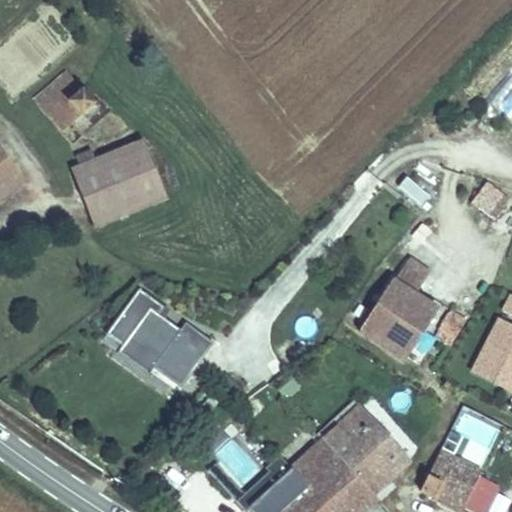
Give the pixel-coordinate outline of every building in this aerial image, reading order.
[(28,28),(50,56),(72,39),(50,10),(28,28)] [(498,62),(477,97),(504,114),(511,101),(511,66),(510,69),(498,62)] [(34,101),(47,118),(81,91),(68,74),(34,101)] [(81,91),(47,118),(62,136),(95,110),(81,91)] [(144,144),(71,172),(93,229),(166,201),(144,144)] [(0,156),(0,199),(21,183),(0,156)] [(480,181),(470,207),(501,219),(511,192),(480,181)] [(409,263),(396,284),(414,296),(427,275),(409,263)] [(366,288),(376,294),(383,284),(373,277),(366,288)] [(391,281),(356,335),(403,365),(437,310),(414,296),(396,284),(391,281)] [(182,391),(215,345),(185,324),(180,332),(160,318),(166,310),(138,290),(104,338),(123,351),(119,357),(150,379),(155,372),(182,391)] [(511,297),(508,295),(499,313),(511,319),(511,297)] [(451,345),(466,321),(449,310),(434,334),(451,345)] [(511,328),(494,320),(467,375),(511,396),(511,328)] [(357,408),(245,505),(250,511),(368,511),(377,505),(371,498),(351,476),(367,463),(386,485),(408,466),(357,408)] [(481,471),(440,451),(419,494),(455,511),(462,511),(463,510),(466,511),(487,511),(499,489),(477,478),(481,471)] [(367,463),(351,476),(371,498),(386,485),(367,463)]
